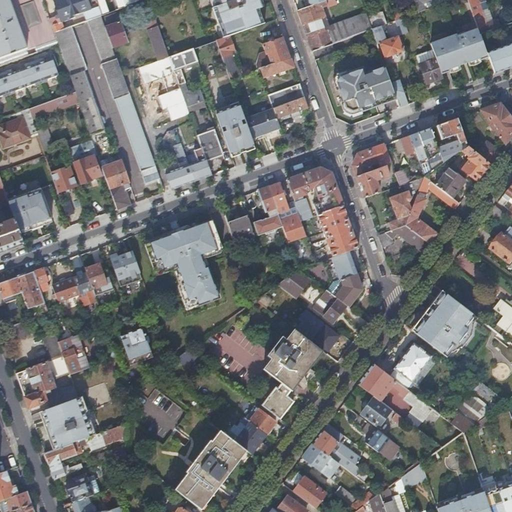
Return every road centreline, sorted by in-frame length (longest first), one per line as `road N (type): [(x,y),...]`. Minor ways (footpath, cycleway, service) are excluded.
road 1 (residential): [(335,147),(0,268)]
road 2 (residential): [(243,511),(395,317)]
road 3 (residential): [(395,317),(511,165)]
road 4 (residential): [(511,83),(335,147)]
road 5 (residential): [(395,317),(335,147)]
road 6 (residential): [(335,147),(282,0)]
road 7 (residential): [(0,370),(50,511)]
